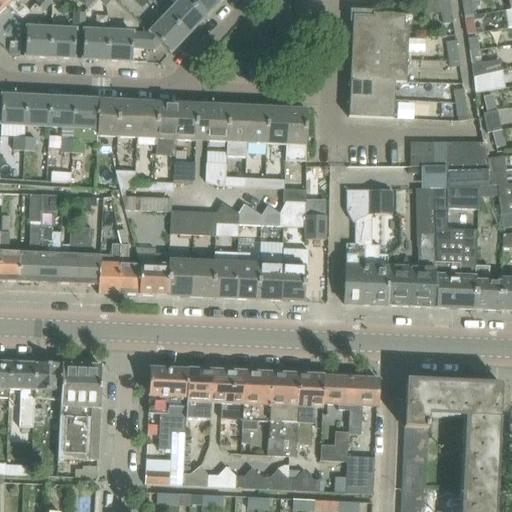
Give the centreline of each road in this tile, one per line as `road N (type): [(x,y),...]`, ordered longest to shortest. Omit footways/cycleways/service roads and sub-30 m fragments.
road 1 (tertiary): [(394,343),(126,333)]
road 2 (residential): [(120,511),(126,333)]
road 3 (residential): [(394,343),(384,511)]
road 4 (residential): [(0,80),(165,89)]
road 5 (residential): [(165,89),(305,94)]
road 6 (tertiary): [(126,333),(0,329)]
road 7 (residential): [(165,89),(251,0)]
